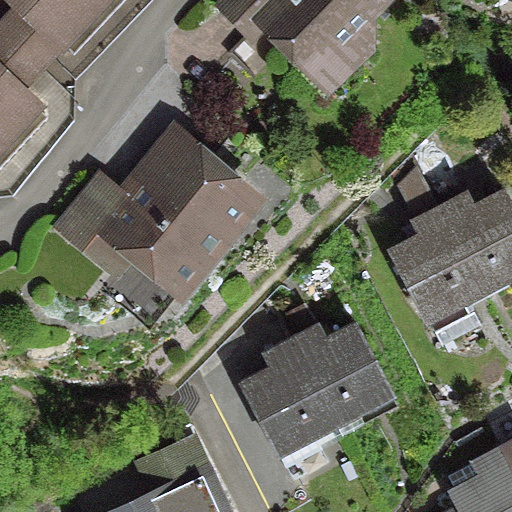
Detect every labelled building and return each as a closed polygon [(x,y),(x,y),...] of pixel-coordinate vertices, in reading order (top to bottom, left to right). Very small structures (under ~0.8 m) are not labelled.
[(8,0),(16,6),(0,23),(0,32),(36,66),(97,0),(8,0)] [(245,33),(259,19),(308,68),(333,43),(361,43),(361,14),(375,0),(226,0),(219,7),(245,33)] [(0,138),(32,105),(15,89),(36,66),(0,32),(0,138)] [(83,246),(99,227),(176,291),(251,199),(171,133),(117,198),(95,179),(58,225),(83,246)] [(462,195),(436,209),(479,290),(511,272),(511,216),(499,192),(468,208),(462,195)] [(418,235),(387,251),(423,320),(479,290),(436,209),(411,222),(418,235)] [(314,328),(288,341),(331,422),(388,393),(351,323),(319,339),(314,328)] [(240,382),(237,383),(289,478),(322,461),(308,434),(331,422),(288,341),(234,370),(240,382)] [(511,440),(496,449),(511,478),(511,440)] [(511,511),(511,478),(496,449),(444,478),(451,490),(447,492),(455,508),(447,511),(511,511)] [(128,467),(71,494),(75,504),(133,477),(128,467)] [(218,511),(200,474),(118,511),(218,511)]
